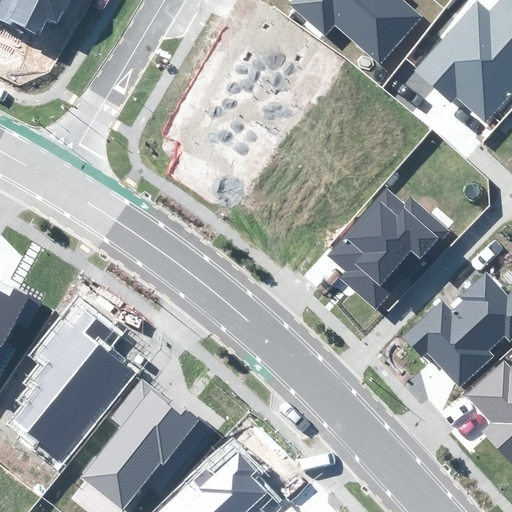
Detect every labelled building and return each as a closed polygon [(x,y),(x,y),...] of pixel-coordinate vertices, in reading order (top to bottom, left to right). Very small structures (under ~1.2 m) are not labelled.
[(2,0),(0,5),(0,19),(39,38),(48,20),(58,25),(70,0),(2,0)] [(292,0),(289,4),(325,36),(335,25),(380,64),(422,17),(403,0),(292,0)] [(477,1),(414,70),(451,103),(457,97),(485,122),(511,92),(511,0),(499,0),(489,12),(477,1)] [(341,278),(377,309),(403,279),(405,280),(449,231),(411,198),(404,205),(386,190),(329,255),(347,271),(341,278)] [(427,352),(461,388),(495,357),(490,351),(505,337),(510,342),(511,340),(511,289),(508,294),(486,271),(460,295),(464,300),(453,311),(443,300),(403,337),(422,357),(427,352)] [(40,302),(0,280),(0,346),(1,347),(15,321),(27,327),(40,302)] [(75,326),(67,321),(41,354),(56,365),(12,420),(60,459),(130,371),(100,347),(112,331),(87,311),(75,326)] [(482,431),(511,463),(511,366),(511,367),(505,360),(466,395),(491,422),(482,431)] [(198,419),(141,378),(111,418),(122,426),(81,478),(122,510),(161,464),(163,465),(198,419)] [(161,511),(269,511),(278,505),(251,476),(256,471),(239,452),(212,476),(207,470),(161,511)]
